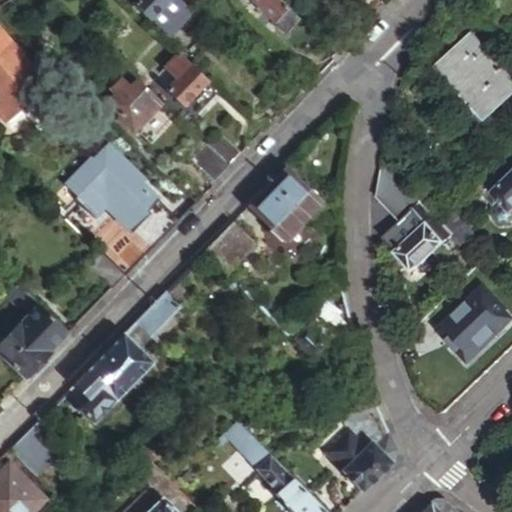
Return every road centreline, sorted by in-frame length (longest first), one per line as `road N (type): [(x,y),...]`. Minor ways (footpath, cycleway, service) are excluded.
road 1 (residential): [(0,422),(395,22)]
road 2 (residential): [(428,454),(385,371),(360,256),(357,176),(395,22)]
